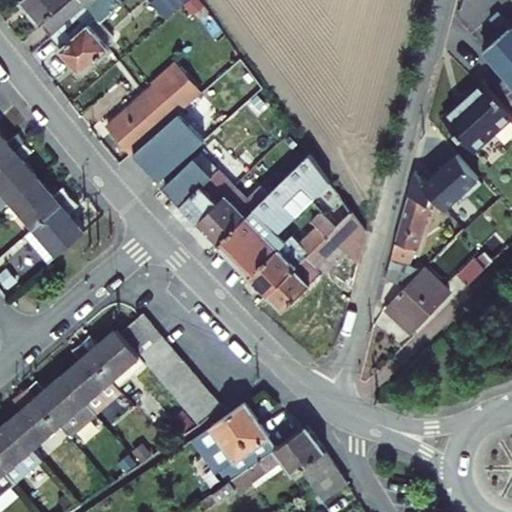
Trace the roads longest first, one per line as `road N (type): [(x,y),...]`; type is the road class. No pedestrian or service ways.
road 1 (residential): [(445,0),(358,328),(325,399)]
road 2 (residential): [(156,236),(0,48)]
road 3 (residential): [(325,399),(156,236)]
road 4 (residential): [(29,345),(156,236)]
